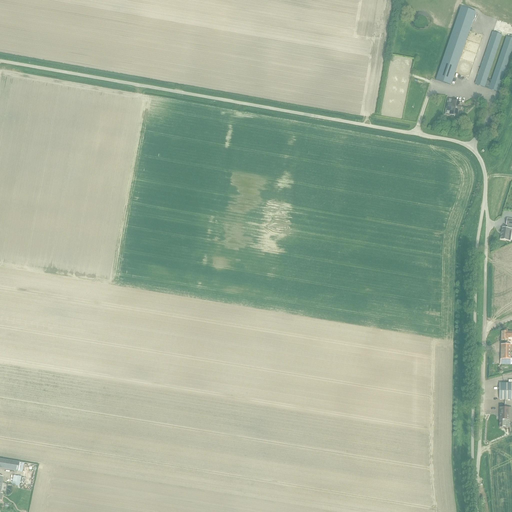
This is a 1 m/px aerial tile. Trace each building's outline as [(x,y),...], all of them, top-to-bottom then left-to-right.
[(461,7),(436,80),(450,85),(475,12),(461,7)] [(493,32),(475,84),(498,92),(511,49),(511,38),(506,37),(491,81),(487,79),(502,35),(493,32)] [(453,101),(452,105),(449,104),(447,110),(451,111),(450,115),(457,116),(458,111),(460,112),(461,106),(460,106),(460,102),(453,101)] [(508,225),(507,228),(503,228),(501,239),(510,241),(511,229),(511,219),(507,219),(506,225),(508,225)] [(501,331),(501,340),(508,340),(508,338),(511,337),(511,331),(508,331),(508,330),(507,330),(504,330),(504,331),(501,331)] [(511,345),(501,345),(500,364),(511,365),(511,345)] [(511,383),(500,383),(500,400),(511,399),(511,383)] [(500,419),(499,419),(499,427),(509,427),(510,419),(509,419),(509,408),(500,407),(500,419)] [(0,468),(17,471),(19,462),(0,458),(0,468)]
